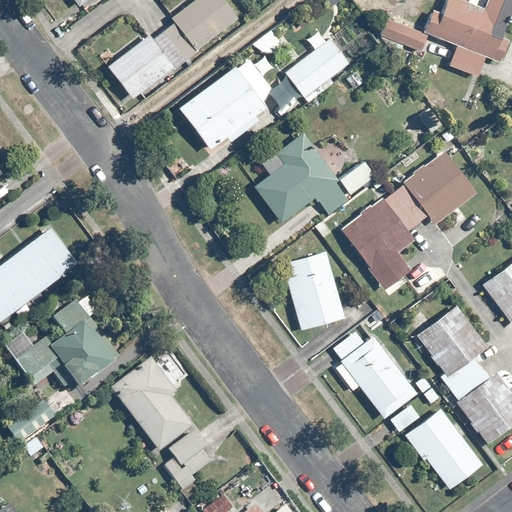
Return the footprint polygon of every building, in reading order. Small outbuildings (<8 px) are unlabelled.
[(196,50),(239,17),(225,0),(187,0),(169,14),(165,17),(106,61),(133,97),(196,50)] [(435,11),(427,31),(456,44),(447,63),(477,76),(486,57),(499,62),(511,35),(505,33),(511,17),(511,0),(489,0),(486,9),(465,0),(448,0),(442,14),(435,11)] [(427,31),(387,13),(378,32),(418,50),(427,31)] [(318,85),(349,60),(322,25),(315,30),(306,38),(311,45),(281,69),(287,76),(270,89),(284,107),(301,94),(305,100),(320,88),(318,85)] [(266,81),(247,56),(180,106),(210,148),(227,135),(230,139),(270,110),(254,89),(266,81)] [(332,178),(299,131),(272,150),(282,164),(254,183),(279,221),(315,196),(326,213),(348,198),(346,195),(370,179),(357,160),(332,178)] [(385,288),(410,269),(397,251),(414,238),(407,230),(407,229),(427,215),(428,214),(435,223),(477,191),(444,147),(401,179),(381,194),(339,226),(385,288)] [(0,319),(78,261),(50,225),(0,262),(0,319)] [(344,316),(324,250),(280,264),(287,286),(300,330),(344,316)] [(511,259),(481,284),(511,322),(511,259)] [(96,311),(83,292),(49,318),(55,326),(33,343),(24,330),(4,345),(33,385),(51,372),(60,384),(70,377),(78,388),(119,357),(89,317),(96,311)] [(474,355),(486,347),(457,305),(416,333),(441,370),(437,373),(458,400),(450,407),(462,423),(469,418),(487,443),(511,424),(511,395),(494,372),(489,375),(474,355)] [(364,342),(354,329),(332,346),(342,359),(334,365),(352,388),(359,383),(384,416),(417,391),(373,335),(364,342)] [(174,389),(149,357),(110,387),(159,451),(193,425),(168,394),(174,389)] [(419,415),(410,403),(389,419),(398,431),(419,415)] [(483,463),(439,407),(405,434),(423,458),(448,490),(483,463)] [(216,456),(194,429),(169,449),(174,456),(163,465),(183,489),(194,480),(191,476),(216,456)] [(199,508),(201,511),(270,511),(258,495),(238,509),(225,490),(199,508)] [(16,511),(10,501),(0,507),(0,511),(16,511)]
